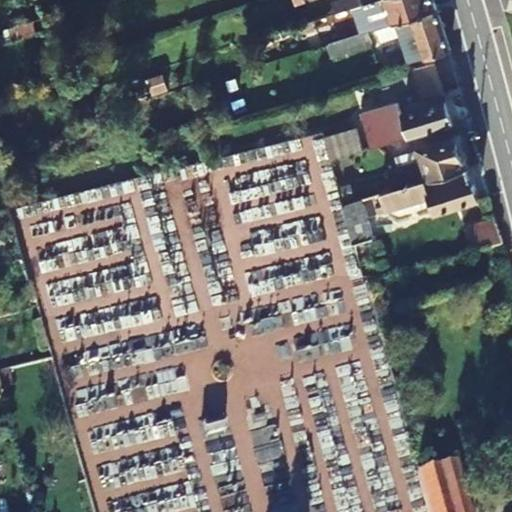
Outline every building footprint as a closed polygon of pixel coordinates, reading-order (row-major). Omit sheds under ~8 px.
[(436,7),(434,0),(366,0),(364,1),(346,6),(329,12),(312,18),(315,26),(356,18),(360,30),(369,28),(381,23),(392,20),(436,7)] [(329,12),(346,6),(344,0),(339,0),(327,4),(329,12)] [(401,34),(405,47),(422,42),(426,57),(450,50),(436,7),(392,20),(381,23),(369,28),(373,43),(401,34)] [(368,33),(329,42),(332,55),(371,45),(368,33)] [(422,42),(405,47),(409,62),(426,57),(422,42)] [(435,62),(415,68),(424,98),(445,91),(435,62)] [(361,117),(371,146),(455,120),(448,96),(397,111),(396,106),(361,117)] [(361,117),(396,106),(395,103),(360,113),(361,117)] [(357,127),(326,134),(332,157),(362,150),(357,127)] [(395,187),(469,163),(460,132),(422,144),(425,156),(389,166),(395,187)] [(395,187),(381,192),(384,203),(377,205),(379,212),(433,195),(437,208),(478,197),(469,163),(395,187)] [(374,237),(363,198),(342,204),(354,243),(374,237)] [(465,227),(472,254),(499,247),(493,221),(465,227)] [(417,471),(455,461),(448,437),(410,446),(417,471)] [(468,511),(455,461),(417,471),(428,511),(468,511)]
